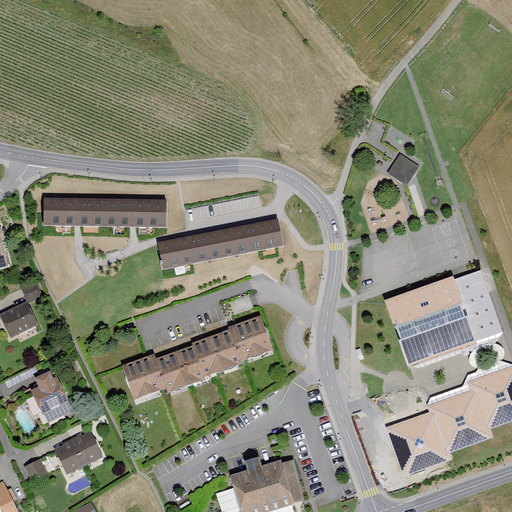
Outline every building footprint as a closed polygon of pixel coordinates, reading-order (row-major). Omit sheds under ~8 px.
[(419,168),(400,155),(388,175),(407,187),(419,168)] [(166,200),(45,198),(44,226),(165,228),(166,200)] [(278,219),(154,245),(160,273),(284,248),(278,219)] [(0,273),(13,271),(4,229),(0,229),(0,273)] [(450,277),(382,302),(406,370),(476,345),(475,342),(502,332),(480,272),(452,282),(450,277)] [(27,302),(43,297),(38,282),(23,287),(27,302)] [(31,304),(1,314),(11,339),(40,329),(31,304)] [(266,318),(234,330),(246,364),(278,353),(266,318)] [(196,343),(197,347),(209,377),(246,364),(234,330),(196,343)] [(197,347),(160,361),(171,391),(172,395),(210,381),(209,377),(197,347)] [(159,357),(126,367),(137,401),(171,391),(160,361),(159,357)] [(467,393),(426,407),(443,454),(491,438),(488,430),(511,421),(511,367),(464,384),(467,393)] [(54,375),(39,381),(44,394),(38,397),(45,412),(72,400),(64,382),(59,385),(54,375)] [(92,433),(55,450),(68,477),(105,460),(92,433)] [(46,458),(24,468),(30,482),(52,472),(46,458)] [(239,511),(270,511),(305,502),(292,461),(280,465),(279,462),(260,467),(257,459),(243,463),(245,472),(229,477),(239,511)] [(0,509),(1,509),(2,511),(22,511),(6,479),(0,481),(0,509)]
